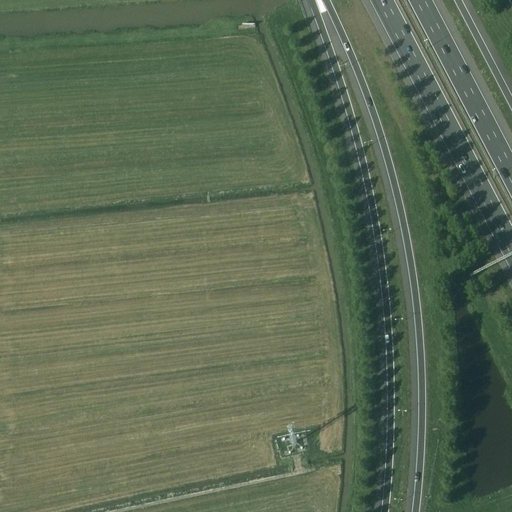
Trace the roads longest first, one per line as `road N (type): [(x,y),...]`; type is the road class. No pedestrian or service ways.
road 1 (motorway): [(323,0),(383,154),(407,261),(421,372),(414,511)]
road 2 (motorway): [(311,0),(344,103),(382,304),(380,511)]
road 3 (motorway): [(380,0),(511,251)]
road 4 (motorway): [(511,177),(419,0)]
